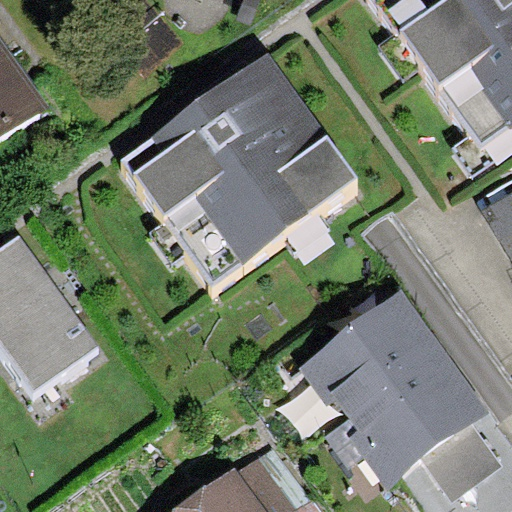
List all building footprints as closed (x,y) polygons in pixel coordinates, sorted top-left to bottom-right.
[(511,0),(375,0),(479,151),(511,128),(511,0)] [(0,148),(49,114),(22,77),(0,45),(0,148)] [(216,104),(126,168),(213,290),(357,189),(270,66),(216,104)] [(511,203),(488,216),(511,261),(511,203)] [(0,261),(0,352),(33,399),(96,353),(35,269),(19,247),(0,261)] [(400,302),(303,372),(330,409),(337,404),(362,437),(352,444),(389,495),(488,422),(465,390),(424,334),(400,302)] [(250,511),(233,489),(202,511),(250,511)]
